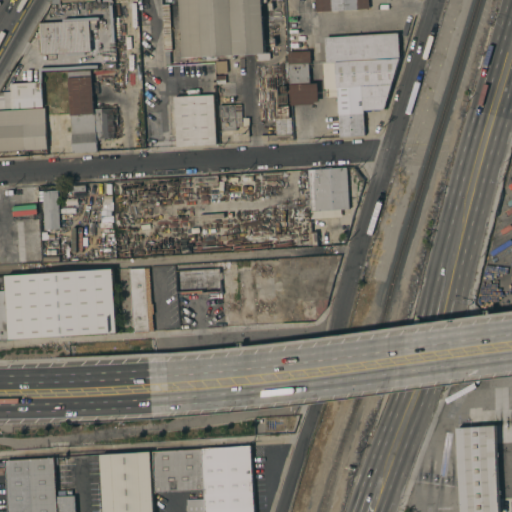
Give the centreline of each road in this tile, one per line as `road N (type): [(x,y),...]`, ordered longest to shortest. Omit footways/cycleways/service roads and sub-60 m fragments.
road 1 (residential): [(283,511),(433,0)]
road 2 (residential): [(0,172),(390,150)]
road 3 (primary): [(367,511),(426,347),(482,147)]
road 4 (primary): [(149,389),(511,345)]
road 5 (primary): [(0,395),(149,389)]
